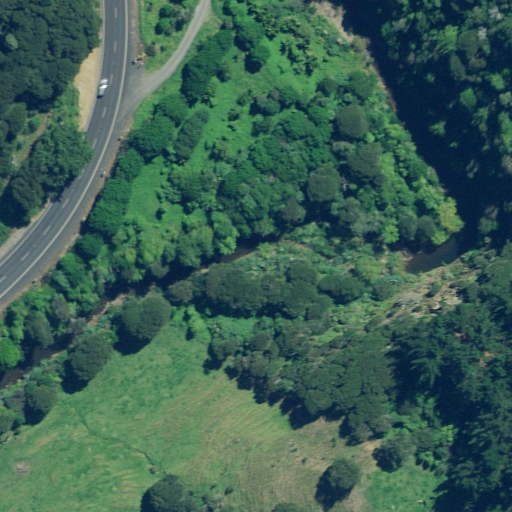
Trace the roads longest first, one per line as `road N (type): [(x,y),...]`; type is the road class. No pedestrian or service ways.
road 1 (primary): [(0,280),(60,210),(93,149),(110,90),(114,0)]
road 2 (track): [(110,90),(129,90),(178,66),(206,0)]
